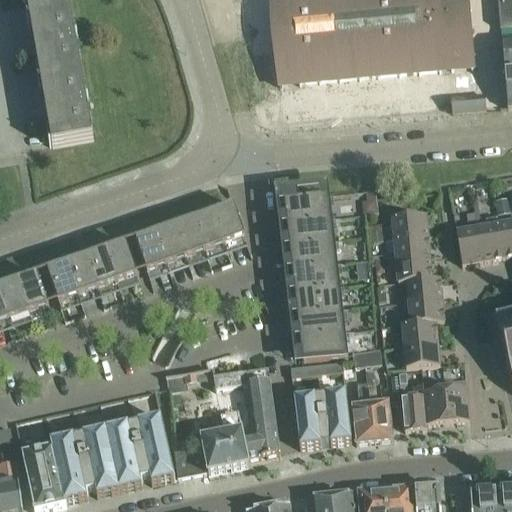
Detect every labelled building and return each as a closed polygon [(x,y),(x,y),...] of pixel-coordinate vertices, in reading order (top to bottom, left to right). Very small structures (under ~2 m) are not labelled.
[(69,14),(66,0),(28,0),(32,20),(69,14)] [(271,0),(280,88),(473,71),(466,0),(271,0)] [(511,0),(497,0),(500,31),(511,30),(511,0)] [(43,84),(80,78),(69,14),(32,20),(43,84)] [(511,111),(511,30),(500,31),(508,112),(511,111)] [(50,149),(92,141),(80,78),(43,84),(54,147),(50,147),(50,149)] [(451,101),(453,117),(486,113),(485,98),(451,101)] [(287,227),(329,222),(327,200),(318,200),(318,196),(301,198),(301,202),(276,205),(278,220),(287,219),(287,227)] [(495,203),(498,220),(510,217),(507,201),(495,203)] [(377,203),(363,204),(364,219),(378,218),(377,203)] [(234,208),(213,215),(225,248),(245,241),(234,208)] [(225,248),(213,215),(194,222),(206,255),(225,248)] [(475,215),(465,216),(467,225),(476,223),(475,215)] [(498,220),(499,228),(505,261),(511,259),(511,225),(511,226),(510,217),(498,220)] [(394,243),(428,239),(426,218),(392,221),(393,233),(384,234),(385,244),(394,243)] [(505,261),(499,228),(498,220),(481,222),(476,223),(484,265),(505,261)] [(206,255),(194,222),(175,229),(186,262),(206,255)] [(329,222),(287,227),(279,228),(281,243),(289,242),(290,250),(332,245),(329,222)] [(484,265),(476,223),(467,225),(468,233),(456,235),(462,269),(484,265)] [(384,228),(372,229),(373,245),(385,244),(384,234),(384,228)] [(175,229),(155,235),(167,269),(186,262),(175,229)] [(167,269),(155,235),(136,242),(147,275),(167,269)] [(428,239),(394,243),(395,255),(387,256),(387,265),(430,261),(428,239)] [(332,245),(290,250),(281,251),(283,265),(292,264),(293,272),(334,268),(332,245)] [(126,246),(105,253),(117,286),(137,279),(126,246)] [(105,253),(86,259),(98,292),(117,286),(105,253)] [(86,259),(67,266),(79,299),(98,292),(86,259)] [(430,261),(387,265),(388,275),(397,274),(398,286),(440,282),(432,282),(430,261)] [(79,299),(67,266),(47,273),(59,306),(79,299)] [(375,267),(376,276),(382,275),(384,271),(384,266),(375,267)] [(334,268),(293,272),(284,273),(286,288),(294,287),(295,295),(337,290),(334,268)] [(17,283),(29,316),(49,309),(37,276),(17,283)] [(440,282),(398,286),(398,287),(406,286),(407,297),(399,298),(400,308),(442,304),(440,282)] [(29,316),(17,283),(0,289),(0,295),(9,323),(29,316)] [(337,290),(295,295),(287,296),(288,311),(297,310),(298,318),(340,313),(337,290)] [(379,304),(386,304),(385,294),(378,294),(379,304)] [(0,326),(9,323),(0,295),(0,326)] [(444,325),(442,304),(400,308),(401,317),(409,316),(410,328),(444,325)] [(340,313),(298,318),(289,319),(291,334),(300,333),(300,340),(342,336),(340,313)] [(511,316),(498,320),(493,318),(492,321),(496,323),(500,339),(497,340),(498,344),(501,343),(508,369),(504,370),(505,373),(509,372),(511,383),(511,392),(511,394),(511,316)] [(410,328),(402,329),(403,341),(395,342),(396,351),(438,347),(436,326),(444,326),(444,325),(410,328)] [(342,336),(300,340),(292,341),(294,356),(302,355),(303,365),(345,360),(342,336)] [(438,347),(396,351),(397,361),(405,360),(406,372),(440,369),(438,347)] [(382,357),(362,358),(363,370),(366,369),(366,374),(383,372),(382,357)] [(363,370),(362,358),(353,359),(355,375),(366,374),(366,369),(363,370)] [(66,508),(88,503),(97,501),(142,491),(152,488),(174,484),(175,483),(161,421),(155,392),(165,372),(158,369),(151,365),(132,401),(138,426),(52,445),(50,446),(45,420),(15,427),(22,458),(34,511),(53,511),(66,509),(66,508)] [(291,372),(292,382),(343,376),(342,366),(291,372)] [(244,440),(248,465),(280,458),(278,439),(269,376),(245,379),(246,388),(247,392),(253,438),(244,440)] [(369,386),(375,446),(394,444),(389,405),(382,406),(380,389),(375,389),(374,382),(375,382),(374,376),(367,377),(368,387),(369,386)] [(406,377),(399,377),(400,387),(407,387),(406,377)] [(235,393),(247,392),(246,388),(245,379),(213,383),(216,395),(235,393)] [(400,394),(398,379),(391,380),(392,395),(400,394)] [(435,393),(424,394),(423,394),(426,429),(427,429),(448,427),(444,384),(434,385),(435,393)] [(444,384),(448,427),(470,425),(467,391),(454,392),(453,384),(444,384)] [(369,386),(368,387),(365,387),(365,391),(359,391),(360,408),(352,409),(356,448),(375,446),(369,386)] [(423,394),(424,394),(423,388),(413,389),(414,400),(402,401),(405,435),(427,433),(427,429),(426,429),(423,394)] [(178,483),(208,477),(208,478),(249,470),(248,465),(244,440),(235,393),(216,395),(224,437),(218,438),(216,427),(199,430),(201,441),(201,442),(202,450),(190,452),(185,454),(179,455),(175,456),(175,463),(178,483)] [(346,397),(294,403),(300,453),(321,450),(321,449),(330,448),(330,449),(352,447),(346,397)] [(10,433),(0,434),(0,445),(12,443),(10,433)] [(189,444),(177,446),(179,455),(185,454),(190,452),(189,444)] [(0,484),(0,485),(0,511),(22,511),(16,465),(0,468),(0,484)] [(440,511),(439,492),(427,493),(415,494),(415,511),(440,511)] [(511,511),(511,492),(495,494),(496,511),(511,511)] [(385,495),(385,511),(412,511),(411,493),(385,495)] [(470,496),(470,502),(462,502),(463,511),(496,511),(495,494),(470,496)] [(385,511),(385,495),(359,497),(359,511),(385,511)] [(355,511),(354,497),(308,502),(309,511),(355,511)]
